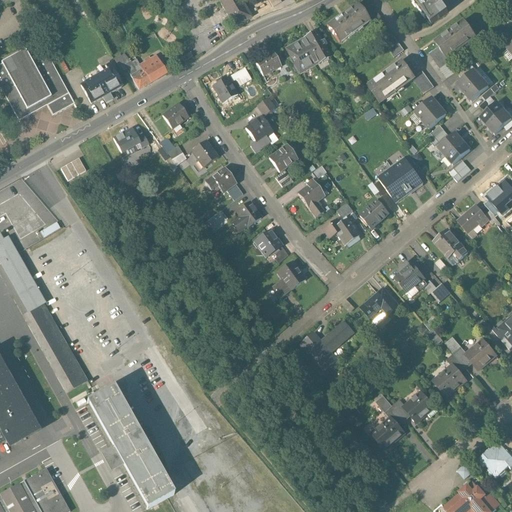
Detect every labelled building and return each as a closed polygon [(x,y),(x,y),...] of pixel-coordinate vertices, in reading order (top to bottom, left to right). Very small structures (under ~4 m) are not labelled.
[(241,0),(216,0),(234,29),(252,19),(241,0)] [(449,14),(439,0),(426,0),(418,6),(433,26),(449,14)] [(363,13),(357,5),(326,26),(338,43),(369,22),(363,13)] [(372,7),(363,13),(369,22),(378,16),(372,7)] [(478,33),(467,17),(433,41),(445,57),(478,33)] [(315,28),(300,37),(317,65),(332,57),(315,28)] [(300,37),(286,46),(303,74),(317,65),(300,37)] [(394,58),(403,52),(393,37),(384,43),(394,58)] [(74,105),(40,44),(0,66),(0,88),(18,122),(47,107),(53,117),(74,105)] [(140,65),(136,58),(130,61),(125,53),(114,60),(137,94),(153,84),(140,65)] [(156,55),(140,65),(153,84),(168,74),(156,55)] [(283,66),(276,55),(255,67),(262,79),(283,66)] [(365,86),(379,107),(414,82),(422,94),(434,86),(422,69),(415,73),(404,58),(365,86)] [(251,80),(243,66),(210,85),(221,105),(238,95),(235,89),(251,80)] [(455,81),(463,91),(481,76),(474,66),(455,81)] [(123,88),(112,68),(79,87),(91,107),(123,88)] [(463,91),(471,101),(489,86),(481,76),(463,91)] [(412,110),(420,119),(438,104),(430,95),(412,110)] [(268,98),(254,106),(259,115),(244,125),(254,141),(247,145),(254,155),(271,144),(267,137),(273,134),(262,117),(275,109),(268,98)] [(478,115),(486,125),(504,110),(496,100),(478,115)] [(185,131),(181,124),(189,119),(178,103),(160,115),(172,133),(172,132),(176,137),(185,131)] [(420,119),(428,129),(446,114),(438,104),(420,119)] [(364,115),(368,121),(378,115),(375,109),(364,115)] [(486,125),(494,134),(511,119),(504,110),(486,125)] [(148,146),(138,124),(111,137),(122,158),(148,146)] [(436,145),(444,155),(462,140),(454,131),(436,145)] [(218,160),(205,140),(190,150),(202,170),(218,160)] [(444,155),(452,165),(470,150),(462,140),(444,155)] [(299,161),(288,144),(268,157),(280,175),(274,178),(282,189),(292,182),(284,170),(299,161)] [(186,161),(178,147),(167,153),(175,167),(186,161)] [(416,170),(407,158),(393,168),(402,180),(411,193),(425,183),(416,170)] [(82,159),(64,169),(71,181),(89,171),(82,159)] [(232,203),(243,195),(224,167),(202,182),(214,199),(220,195),(222,197),(227,194),(232,203)] [(322,167),(313,173),(317,179),(326,173),(322,167)] [(402,180),(393,168),(378,178),(387,190),(396,203),(411,193),(402,180)] [(511,210),(511,185),(507,179),(484,198),(501,219),(511,210)] [(324,211),(316,202),(325,195),(312,180),(295,194),(315,218),(324,211)] [(375,194),(379,190),(373,182),(368,186),(375,194)] [(376,199),(359,214),(372,230),(390,215),(376,199)] [(248,201),(234,211),(240,219),(230,226),(237,235),(261,218),(248,201)] [(491,223),(477,205),(456,221),(470,239),(491,223)] [(360,236),(347,217),(338,223),(335,218),(322,227),(332,243),(344,234),(350,243),(360,236)] [(57,224),(40,233),(43,238),(60,229),(57,224)] [(471,255),(447,228),(430,243),(454,270),(471,255)] [(269,229),(252,242),(266,260),(283,247),(269,229)] [(86,382),(7,242),(1,245),(0,243),(0,262),(28,312),(31,311),(75,388),(86,382)] [(307,281),(292,260),(273,273),(279,281),(270,288),(279,301),(307,281)] [(423,279),(406,260),(395,270),(399,275),(394,279),(406,294),(423,279)] [(442,284),(437,289),(431,283),(425,289),(440,304),(451,293),(442,284)] [(399,309),(382,290),(360,308),(371,321),(384,311),(389,317),(399,309)] [(511,316),(499,328),(511,343),(511,316)] [(355,335),(344,322),(321,341),(312,330),(297,342),(323,374),(338,361),(332,354),(355,335)] [(502,363),(487,344),(467,359),(482,378),(502,363)] [(0,442),(1,442),(7,454),(43,434),(0,358),(0,442)] [(470,383),(453,362),(431,379),(447,401),(470,383)] [(96,400),(87,405),(148,511),(163,503),(174,497),(114,390),(96,400)] [(436,408),(422,391),(402,407),(416,424),(436,408)] [(408,435),(396,420),(373,437),(385,453),(408,435)] [(511,471),(511,457),(500,443),(477,461),(495,485),(511,471)] [(474,474),(466,465),(457,472),(465,482),(474,474)] [(68,511),(47,475),(24,488),(38,511),(68,511)] [(497,511),(499,510),(471,481),(442,508),(446,511),(470,511),(471,511),(472,511),(497,511)] [(38,511),(24,488),(0,501),(0,511),(38,511)]
